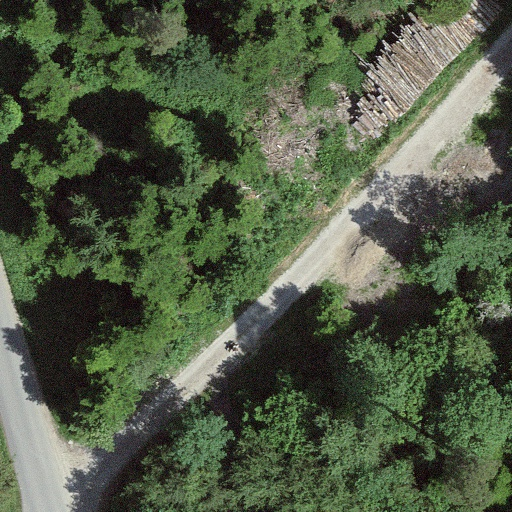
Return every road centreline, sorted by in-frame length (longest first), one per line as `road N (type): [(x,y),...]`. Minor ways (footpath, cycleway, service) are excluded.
road 1 (track): [(55,511),(416,154),(511,47)]
road 2 (unclassified): [(0,341),(47,511)]
